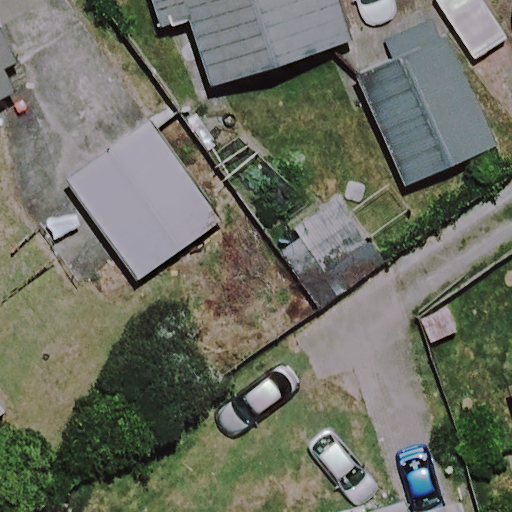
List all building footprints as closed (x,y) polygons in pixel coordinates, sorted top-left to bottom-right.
[(323,0),(172,0),(201,88),(337,43),(323,0)] [(499,142),(450,37),(349,84),(398,189),(499,142)] [(0,92),(8,89),(0,72),(0,92)] [(218,220),(129,94),(4,181),(79,287),(121,258),(135,279),(218,220)] [(460,511),(454,489),(380,511),(460,511)]
